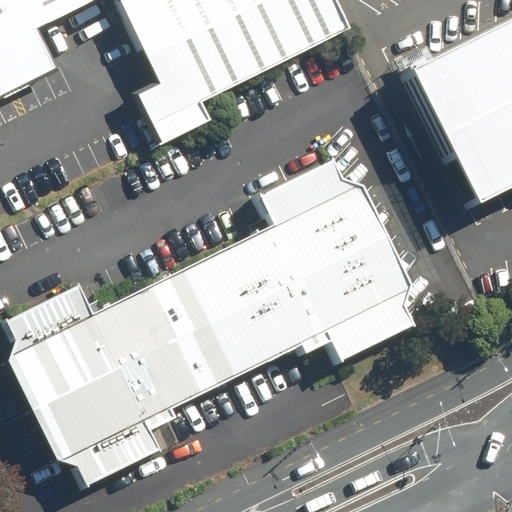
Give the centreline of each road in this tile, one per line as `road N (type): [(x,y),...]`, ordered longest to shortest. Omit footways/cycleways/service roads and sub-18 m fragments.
road 1 (secondary): [(230,511),(511,365)]
road 2 (secondary): [(294,511),(421,450),(456,443),(486,454)]
